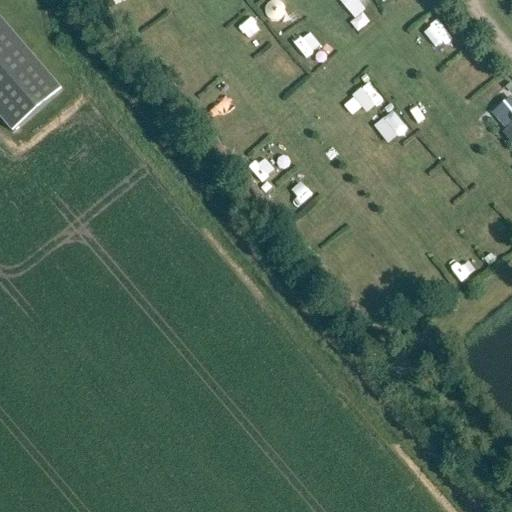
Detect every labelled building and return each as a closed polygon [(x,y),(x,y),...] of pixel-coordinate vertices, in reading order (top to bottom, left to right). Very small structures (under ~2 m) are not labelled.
[(338,0),(351,20),(368,9),(362,0),(338,0)] [(0,118),(13,134),(62,93),(0,20),(0,118)] [(367,83),(351,96),(366,114),(382,101),(367,83)] [(506,133),(501,137),(511,149),(511,101),(510,99),(491,115),(506,133)] [(387,145),(406,131),(392,111),(373,126),(387,145)] [(380,270),(358,281),(367,300),(389,289),(380,270)]
